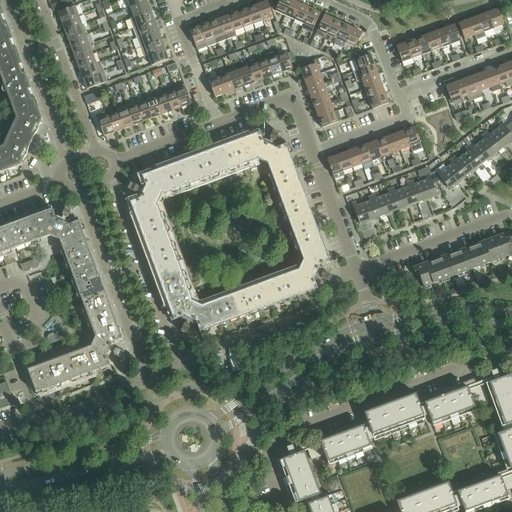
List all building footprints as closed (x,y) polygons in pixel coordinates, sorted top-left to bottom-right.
[(53,12),(65,7),(69,6),(67,0),(65,0),(51,6),(53,12)] [(146,0),(127,0),(131,8),(147,2),(146,0)] [(275,12),(285,16),(292,1),(290,0),(272,0),(271,1),(273,7),(277,8),(275,12)] [(294,20),(301,5),(292,1),(285,16),(294,20)] [(134,18),(151,12),(147,2),(131,8),(134,18)] [(257,6),(263,21),(273,18),(268,2),(257,6)] [(301,5),(294,20),(304,25),(311,9),(301,5)] [(0,35),(10,32),(7,23),(4,24),(1,16),(4,15),(1,7),(0,6),(0,35)] [(58,13),(62,23),(79,16),(75,6),(58,13)] [(248,9),(254,25),(263,21),(257,6),(248,9)] [(239,13),(244,28),(254,25),(248,9),(239,13)] [(321,14),(311,9),(304,25),(302,29),(311,34),(321,14)] [(498,10),(488,13),(495,33),(504,30),(505,29),(504,26),(504,25),(498,10)] [(138,27),(155,21),(151,12),(134,18),(130,19),(133,29),(138,27)] [(229,16),(235,32),(244,28),(239,13),(229,16)] [(486,37),(495,33),(488,13),(478,17),(486,37)] [(317,31),(327,35),(334,20),(324,15),(317,31)] [(62,23),(65,32),(82,26),(79,16),(62,23)] [(219,20),(227,40),(236,37),(235,32),(229,16),(219,20)] [(469,20),(475,36),(476,40),(486,37),(478,17),(469,20)] [(210,23),(217,44),(227,40),(219,20),(210,23)] [(343,24),(334,20),(327,35),(325,39),(335,43),(336,39),(343,24)] [(464,40),(475,36),(469,20),(459,24),(464,40)] [(141,37),(158,31),(155,21),(138,27),(133,29),(137,38),(141,37)] [(217,44),(210,23),(200,27),(208,47),(217,44)] [(353,29),(343,24),(336,39),(346,44),(353,29)] [(455,25),(445,29),(451,45),(461,41),(455,25)] [(65,32),(69,42),(86,35),(82,26),(65,32)] [(200,27),(190,30),(198,51),(208,47),(200,27)] [(362,33),(353,29),(346,44),(355,48),(362,33)] [(435,33),(441,49),(451,45),(445,29),(435,33)] [(145,46),(162,40),(158,31),(141,37),(137,38),(141,48),(145,46)] [(13,40),(10,32),(0,35),(0,63),(19,56),(16,48),(13,49),(10,41),(13,40)] [(426,36),(432,52),(441,49),(435,33),(426,36)] [(69,42),(72,51),(89,45),(86,35),(69,42)] [(416,40),(422,56),(432,52),(426,36),(416,40)] [(144,58),(148,56),(165,50),(162,40),(145,46),(141,48),(144,58)] [(406,43),(412,59),(422,56),(416,40),(406,43)] [(402,63),(412,59),(406,43),(396,47),(402,63)] [(72,51),(76,61),(93,55),(89,45),(72,51)] [(152,66),(169,60),(165,50),(148,56),(152,66)] [(267,61),(273,77),(282,73),(277,57),(275,52),(265,56),(267,61)] [(291,53),(287,54),(287,53),(277,57),(282,73),(293,69),(291,64),(294,62),(291,53)] [(76,61),(79,70),(96,64),(93,55),(76,61)] [(354,61),(358,71),(374,65),(370,55),(354,61)] [(22,74),(19,66),(22,65),(19,56),(0,63),(0,75),(5,90),(28,81),(25,73),(22,74)] [(301,70),(304,80),(320,74),(318,69),(321,68),(318,59),(305,64),(306,68),(301,70)] [(258,64),(264,80),(273,77),(267,61),(258,64)] [(337,63),(340,71),(346,69),(343,61),(337,63)] [(79,70),(83,80),(100,74),(104,72),(100,63),(96,64),(79,70)] [(248,68),(254,84),(264,80),(258,64),(248,68)] [(378,75),(374,65),(358,71),(362,81),(378,75)] [(494,69),(500,85),(510,81),(504,65),(494,69)] [(227,71),(235,91),(244,87),(238,71),(237,67),(227,71)] [(238,71),(244,87),(254,84),(248,68),(238,71)] [(485,72),(491,88),(500,85),(494,69),(485,72)] [(219,78),(225,94),(235,91),(227,71),(218,75),(219,78)] [(83,80),(87,90),(103,84),(107,82),(104,72),(100,74),(83,80)] [(475,76),(481,92),(491,88),(485,72),(475,76)] [(304,80),(308,90),(324,84),(320,74),(304,80)] [(365,90),(381,84),(378,75),(362,81),(365,90)] [(483,97),(481,92),(475,76),(466,79),(473,101),(483,97)] [(209,82),(215,98),(225,94),(219,78),(209,82)] [(473,101),(466,79),(456,83),(462,99),(467,97),(469,103),(473,101)] [(5,90),(15,117),(38,109),(34,98),(31,99),(28,90),(31,89),(28,81),(5,90)] [(308,90),(311,99),(332,92),(329,82),(324,84),(308,90)] [(462,99),(456,83),(446,87),(452,103),(462,99)] [(385,94),(381,84),(365,90),(369,100),(385,94)] [(184,85),(174,89),(181,108),(191,104),(184,85)] [(164,92),(172,112),(181,108),(174,89),(164,92)] [(155,96),(162,115),(172,112),(164,92),(155,96)] [(332,92),(311,99),(315,109),(331,103),(329,98),(334,96),(332,92)] [(373,110),(389,104),(385,94),(369,100),(373,110)] [(147,103),(153,119),(162,115),(155,96),(145,99),(147,103)] [(315,109),(318,119),(334,113),(332,107),(337,105),(336,101),(331,103),(315,109)] [(126,107),(128,110),(134,126),(143,123),(137,107),(136,103),(126,107)] [(137,107),(143,123),(153,119),(147,103),(137,107)] [(16,119),(14,123),(10,133),(32,143),(35,136),(32,135),(36,126),(39,127),(42,119),(38,109),(15,117),(16,119)] [(118,114),(124,130),(134,126),(128,110),(118,114)] [(338,111),(334,113),(318,119),(322,129),(342,121),(338,111)] [(114,133),(109,117),(107,112),(97,116),(104,137),(114,133)] [(109,117),(114,133),(124,130),(118,114),(109,117)] [(500,128),(495,132),(507,147),(510,145),(509,144),(511,141),(511,136),(505,127),(501,122),(498,124),(500,128)] [(404,131),(410,147),(420,143),(414,127),(404,131)] [(286,145),(278,148),(277,146),(273,144),(273,143),(273,142),(276,141),(279,133),(273,131),(270,138),(270,140),(270,142),(269,142),(265,140),(263,141),(260,133),(221,147),(229,170),(258,160),(262,162),(267,164),(278,193),(301,184),(286,145)] [(395,135),(401,151),(410,147),(404,131),(395,135)] [(507,147),(495,132),(490,135),(487,132),(484,135),(498,152),(503,149),(504,150),(507,147)] [(3,147),(2,147),(10,170),(21,166),(24,159),(22,158),(26,149),(29,150),(32,143),(10,133),(3,147)] [(385,138),(391,154),(401,151),(395,135),(385,138)] [(484,140),(479,144),(491,160),(494,157),(493,156),(498,152),(484,135),(482,137),(484,140)] [(376,142),(382,158),(391,154),(385,138),(376,142)] [(366,145),(372,161),(382,158),(376,142),(366,145)] [(491,160),(479,144),(473,148),(471,145),(468,147),(482,165),(487,161),(488,162),(491,160)] [(356,149),(362,165),(372,161),(366,145),(356,149)] [(0,173),(10,170),(2,147),(0,148),(0,173)] [(190,185),(229,170),(221,147),(181,162),(190,185)] [(468,152),(462,156),(475,172),(478,170),(477,168),(482,165),(468,147),(465,149),(468,152)] [(347,152),(353,168),(362,165),(356,149),(347,152)] [(337,156),(343,172),(353,168),(347,152),(337,156)] [(345,176),(343,172),(337,156),(327,160),(335,179),(345,176)] [(475,172),(462,156),(457,160),(455,157),(452,159),(466,177),(470,173),(471,175),(475,172)] [(452,164),(446,169),(458,184),(462,182),(461,181),(466,177),(452,159),(449,161),(452,164)] [(168,233),(157,205),(159,200),(161,195),(190,185),(181,162),(142,176),(145,185),(143,185),(141,190),(140,189),(139,189),(138,187),(131,184),(128,189),(135,193),(137,192),(138,192),(139,193),(137,198),(138,200),(130,203),(144,242),(168,233)] [(458,184),(446,169),(441,173),(439,169),(435,172),(449,190),(454,186),(455,187),(458,184)] [(427,180),(421,183),(428,201),(431,200),(431,198),(437,196),(429,175),(425,177),(427,180)] [(428,201),(421,183),(414,185),(413,181),(409,183),(417,203),(423,201),(424,203),(428,201)] [(407,188),(401,190),(408,208),(412,207),(412,205),(417,203),(409,183),(406,184),(407,188)] [(278,193),(292,232),(315,223),(301,184),(278,193)] [(408,208),(401,190),(395,192),(394,188),(391,190),(398,210),(404,208),(405,209),(408,208)] [(389,195),(382,197),(389,215),(393,214),(392,212),(398,210),(391,190),(387,191),(389,195)] [(389,215),(382,197),(376,199),(375,195),(371,197),(379,217),(385,215),(385,217),(389,215)] [(369,202),(363,204),(370,222),(374,221),(373,219),(379,217),(371,197),(368,198),(369,202)] [(370,222),(363,204),(357,206),(356,202),(352,204),(359,224),(366,222),(366,224),(370,222)] [(68,217),(71,210),(66,207),(62,215),(63,217),(62,219),(57,217),(56,218),(52,209),(17,222),(25,246),(50,237),(60,241),(70,271),(94,262),(79,221),(70,225),(70,223),(65,220),(66,218),(68,217)] [(0,255),(25,246),(17,222),(0,228),(0,255)] [(298,270),(270,281),(279,304),(318,289),(315,281),(317,280),(319,276),(321,276),(321,278),(329,282),(332,276),(324,273),(322,273),(320,272),(322,268),(322,266),(330,263),(315,223),(292,232),(303,260),(298,270)] [(168,233),(144,242),(159,281),(182,273),(168,233)] [(504,237),(491,242),(498,260),(508,256),(509,240),(505,240),(504,237)] [(491,242),(481,246),(488,264),(498,260),(491,242)] [(481,246),(472,250),(478,267),(488,264),(481,246)] [(472,250),(462,253),(469,271),(478,267),(472,250)] [(462,253),(453,257),(459,275),(469,271),(462,253)] [(453,257),(443,260),(450,278),(459,275),(453,257)] [(37,259),(20,265),(23,272),(26,273),(30,271),(31,269),(33,270),(38,268),(39,265),(37,259)] [(443,260),(434,264),(440,282),(450,278),(443,260)] [(109,304),(94,262),(70,271),(86,313),(109,304)] [(434,264),(424,267),(430,285),(440,282),(434,264)] [(424,288),(430,285),(424,267),(418,269),(417,267),(413,268),(418,283),(422,282),(424,288)] [(489,282),(504,276),(503,272),(488,278),(489,282)] [(200,333),(220,325),(239,318),(230,295),(202,306),(197,304),(193,301),(182,273),(159,281),(173,321),(181,318),(182,320),(187,322),(186,324),(184,325),(181,332),(186,335),(187,332),(190,327),(189,325),(189,324),(190,323),(194,325),(196,324),(200,333)] [(470,289),(485,283),(484,279),(469,285),(470,289)] [(279,304),(270,281),(230,295),(239,318),(279,304)] [(451,296),(466,290),(465,286),(450,292),(451,296)] [(86,313),(90,322),(95,337),(91,347),(63,357),(72,380),(110,366),(107,357),(109,357),(111,352),(113,353),(114,355),(122,358),(124,353),(116,349),(115,350),(113,349),(115,345),(114,343),(123,339),(109,304),(86,313)] [(50,344),(63,339),(66,338),(64,332),(61,331),(57,333),(56,335),(53,334),(49,336),(48,338),(50,344)] [(36,393),(72,380),(63,357),(28,370),(36,393)] [(511,423),(511,377),(511,375),(500,379),(497,370),(491,372),(494,381),(486,384),(502,427),(511,423)] [(0,409),(14,404),(14,405),(15,404),(6,381),(6,382),(0,384),(0,409)] [(425,403),(433,427),(476,411),(475,407),(489,402),(483,385),(469,390),(468,387),(425,403)] [(364,413),(375,441),(426,422),(416,394),(364,413)] [(325,455),(326,458),(329,465),(373,449),(364,425),(320,442),(322,445),(308,450),(312,460),(325,455)] [(511,428),(501,433),(494,435),(507,470),(511,468),(511,428)] [(321,494),(305,451),(296,454),(293,445),(287,447),(290,456),(277,461),(292,505),(306,500),(321,494)] [(465,511),(476,511),(510,500),(507,491),(511,489),(511,475),(502,479),(501,476),(458,492),(465,511)] [(397,502),(401,511),(455,511),(459,511),(449,483),(397,502)] [(306,500),(308,504),(322,499),(321,494),(306,500)] [(310,511),(337,511),(332,496),(322,499),(308,504),(310,511)]
